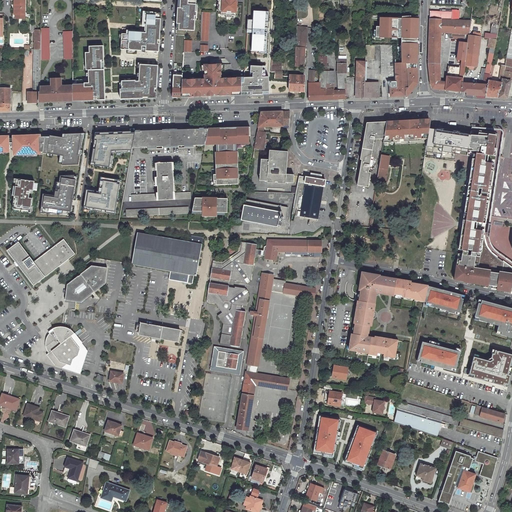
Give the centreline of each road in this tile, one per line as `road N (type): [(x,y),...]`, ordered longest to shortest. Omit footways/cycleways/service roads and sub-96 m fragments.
road 1 (unclassified): [(329,260),(297,461)]
road 2 (residential): [(329,260),(511,298)]
road 3 (residential): [(0,363),(175,421)]
road 4 (secondary): [(162,109),(0,116)]
road 5 (residential): [(297,461),(441,511)]
road 6 (secondary): [(295,106),(162,109)]
road 7 (residential): [(175,421),(297,461)]
